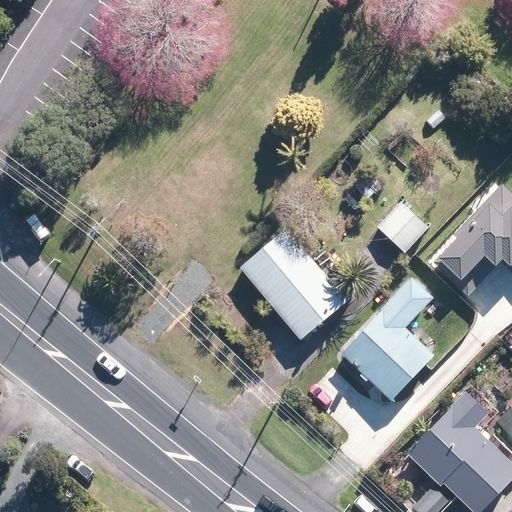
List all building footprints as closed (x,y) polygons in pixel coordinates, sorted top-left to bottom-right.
[(505,258),(511,264),(511,193),(502,185),(454,237),(457,240),(433,266),(467,298),(505,258)] [(379,228),(404,253),(428,229),(403,204),(379,228)] [(34,213),(25,219),(41,239),(49,232),(34,213)] [(285,231),(239,270),(300,342),(348,302),(285,231)] [(337,355),(386,401),(432,353),(405,328),(433,298),(410,277),(337,355)] [(511,403),(500,416),(469,386),(403,454),(433,483),(410,508),(414,511),(440,511),(453,499),(467,511),(478,511),(511,477),(511,403)]
